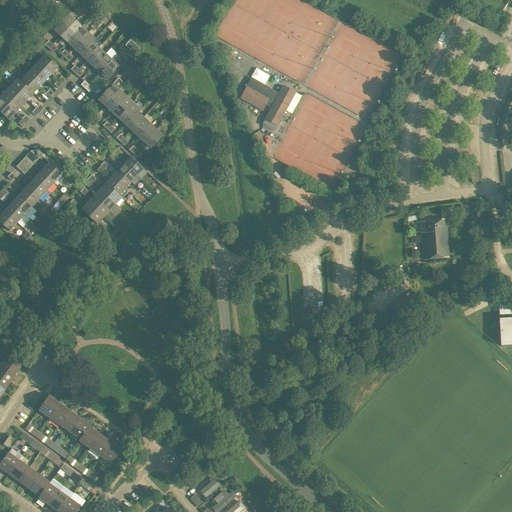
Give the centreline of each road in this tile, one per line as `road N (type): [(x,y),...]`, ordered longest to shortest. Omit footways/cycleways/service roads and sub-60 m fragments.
road 1 (residential): [(218,266),(294,247),(353,211),(488,188)]
road 2 (residential): [(326,511),(241,428),(224,364),(218,266)]
road 3 (residential): [(218,266),(158,0)]
road 4 (track): [(228,390),(375,306)]
